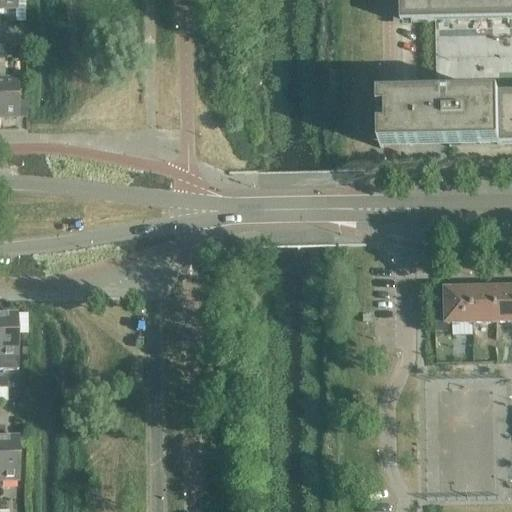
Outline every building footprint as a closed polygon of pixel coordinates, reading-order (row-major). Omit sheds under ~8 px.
[(0,0),(0,9),(18,9),(17,0),(0,0)] [(434,23),(433,0),(401,1),(401,16),(412,16),(413,24),(434,23)] [(453,23),(452,0),(433,0),(434,23),(436,23),(453,23)] [(472,23),(471,0),(452,0),(453,23),(472,23)] [(491,22),(491,0),(471,0),(472,23),(491,22)] [(511,22),(510,0),(491,0),(491,22),(511,22)] [(472,23),(453,23),(436,23),(437,98),(462,97),(462,120),(459,120),(459,124),(462,124),(463,140),(462,140),(462,148),(498,147),(497,99),(511,98),(511,21),(511,22),(491,22),(472,23)] [(0,118),(19,118),(18,80),(0,79),(0,118)] [(462,120),(462,97),(437,98),(438,141),(450,141),(450,140),(455,140),(455,141),(462,140),(463,140),(462,124),(459,124),(459,120),(462,120)] [(511,146),(511,98),(497,99),(498,147),(511,146)] [(511,323),(511,289),(496,290),(497,324),(511,323)] [(474,324),(473,290),(446,291),(447,325),(474,324)] [(497,324),(496,290),(473,290),(474,324),(497,324)] [(0,358),(18,358),(18,315),(0,314),(0,358)] [(450,348),(437,348),(438,336),(430,335),(429,347),(437,348),(436,360),(449,361),(450,348)] [(19,481),(19,438),(0,437),(0,447),(0,482),(19,481)]
